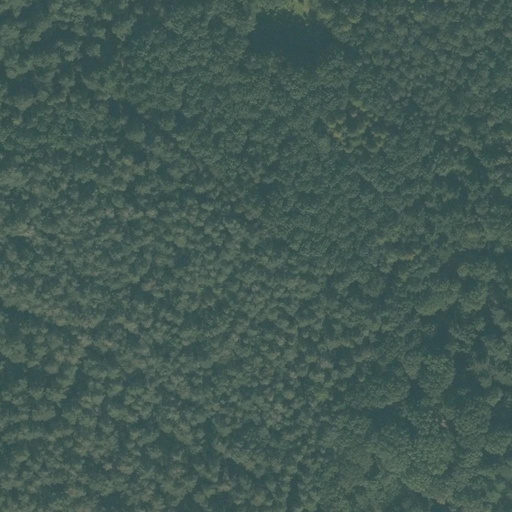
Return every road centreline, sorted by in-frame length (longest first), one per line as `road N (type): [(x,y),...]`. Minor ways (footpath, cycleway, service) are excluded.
road 1 (unknown): [(438,322),(177,174),(193,143),(0,34)]
road 2 (unknown): [(392,404),(511,175)]
road 3 (track): [(511,186),(392,404)]
road 4 (track): [(392,404),(332,511)]
road 5 (track): [(392,404),(412,413),(511,412)]
